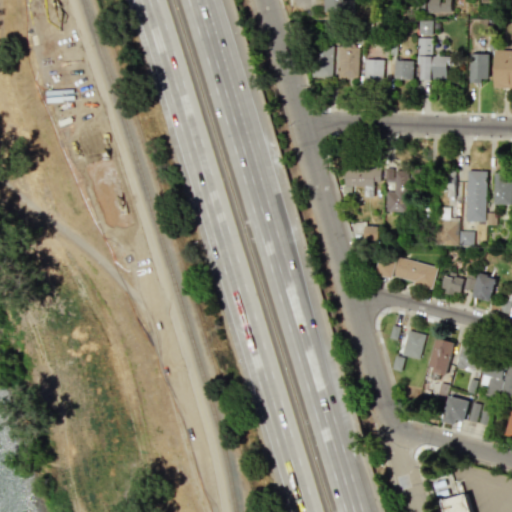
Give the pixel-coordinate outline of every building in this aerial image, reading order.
[(341,0),(322,0),(323,12),(342,12),(341,0)] [(450,0),(426,0),(426,12),(450,12),(450,0)] [(431,35),(431,20),(418,20),(418,35),(431,35)] [(431,55),(432,38),(418,37),(417,79),(446,80),(446,64),(452,65),(453,56),(431,55)] [(332,46),(311,45),(310,76),(331,77),(332,46)] [(357,78),(358,46),(338,46),(337,77),(357,78)] [(493,87),(511,87),(511,49),(494,49),(493,87)] [(488,80),(488,53),(470,54),(471,81),(488,80)] [(383,59),(363,59),(362,83),(382,84),(383,59)] [(412,60),(393,60),(393,79),(412,79),(412,60)] [(379,166),(344,165),(344,185),(363,185),(363,196),(372,197),(373,181),(379,181),(379,166)] [(407,211),(407,169),(383,169),(384,182),(393,182),(394,191),(385,191),(385,212),(407,211)] [(486,171),(466,170),(465,221),(485,221),(486,171)] [(454,171),(441,171),(441,195),(454,195),(454,171)] [(492,204),(511,204),(511,175),(493,175),(492,204)] [(435,243),(457,243),(458,220),(436,219),(435,243)] [(363,239),(377,240),(378,226),(364,226),(363,239)] [(458,245),(472,245),(473,231),(459,230),(458,245)] [(437,267),(381,252),(375,274),(392,279),(393,277),(432,287),(437,267)] [(463,276),(445,273),(441,291),(459,295),(463,276)] [(495,277),(476,274),(472,297),(490,300),(495,277)] [(426,334),(408,329),(401,354),(419,359),(426,334)] [(445,374),(454,342),(435,337),(426,368),(445,374)] [(456,366),(477,369),(480,346),(460,343),(456,366)] [(480,384),(487,385),(485,395),(498,397),(501,380),(511,382),(511,362),(511,367),(484,362),(480,384)] [(469,401),(448,395),(441,421),(454,425),(456,419),(463,421),(469,401)] [(479,403),(471,402),(468,421),(476,422),(479,403)] [(468,511),(468,497),(439,497),(439,511),(468,511)]
